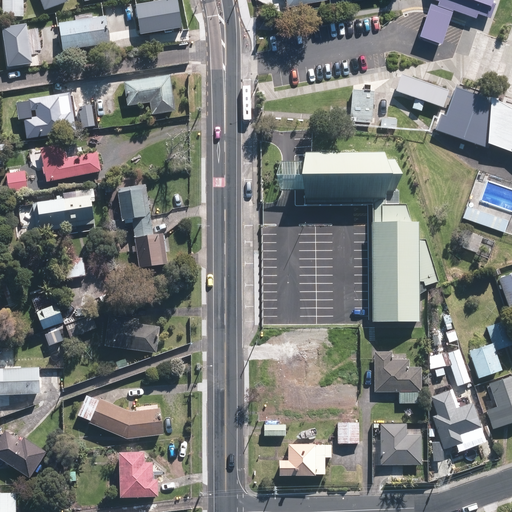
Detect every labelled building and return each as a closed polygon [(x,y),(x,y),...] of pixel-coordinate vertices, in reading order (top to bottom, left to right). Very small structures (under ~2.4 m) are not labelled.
[(23,0),(4,0),(5,16),(23,16),(23,0)] [(67,0),(42,0),(46,10),(68,2),(67,0)] [(473,19),(474,14),(485,18),(491,0),(430,0),(436,2),(434,6),(428,4),(416,37),(438,44),(450,11),(473,19)] [(107,21),(61,27),(64,48),(110,41),(107,21)] [(37,45),(23,47),(26,63),(40,61),(37,45)] [(445,92),(400,76),(394,95),(439,110),(445,92)] [(173,78),(127,86),(130,104),(152,100),(154,111),(178,107),(173,78)] [(511,114),(488,102),(452,90),(436,133),(511,158),(511,114)] [(372,93),(350,92),(348,122),(370,123),(372,93)] [(41,119),(27,122),(29,137),(76,130),(70,96),(30,102),(31,110),(40,109),(41,119)] [(94,105),(82,107),(85,126),(97,124),(94,105)] [(396,121),(378,119),(377,129),(395,130),(396,121)] [(66,145),(45,149),(50,178),(105,167),(102,151),(69,158),(66,145)] [(383,157),(290,157),(289,201),(366,200),(367,325),(419,325),(418,292),(435,286),(421,241),(415,241),(415,226),(409,226),(403,209),(382,207),(382,195),(392,193),(391,162),(381,162),(383,157)] [(24,172),(9,175),(12,192),(27,190),(24,172)] [(511,189),(487,182),(481,202),(511,212),(511,227),(511,230),(511,189)] [(148,188),(119,193),(123,219),(134,217),(137,237),(155,234),(148,188)] [(94,197),(35,208),(39,230),(98,218),(94,197)] [(506,220),(466,208),(461,222),(502,234),(506,220)] [(28,228),(17,228),(17,239),(28,239),(28,228)] [(474,255),(480,238),(466,233),(461,250),(474,255)] [(164,235),(134,239),(139,268),(168,263),(164,235)] [(87,276),(84,263),(64,266),(67,280),(87,276)] [(511,275),(498,280),(508,309),(511,307),(511,275)] [(9,282),(0,285),(0,287),(4,301),(14,298),(9,282)] [(60,303),(37,312),(44,329),(66,320),(60,303)] [(95,315),(69,325),(73,336),(100,325),(95,315)] [(130,318),(113,315),(109,343),(158,350),(161,327),(129,323),(130,318)] [(502,323),(486,329),(494,351),(510,346),(502,323)] [(457,341),(453,330),(443,333),(446,344),(457,341)] [(488,347),(467,354),(476,379),(497,371),(488,347)] [(304,348),(277,349),(278,413),(336,411),(335,388),(305,388),(304,348)] [(468,383),(458,350),(445,354),(455,387),(468,383)] [(388,355),(373,355),(374,393),(417,391),(416,371),(405,372),(405,364),(388,364),(388,355)] [(439,355),(428,357),(430,370),(442,368),(439,355)] [(38,370),(0,370),(0,393),(39,392),(38,370)] [(450,391),(447,375),(430,379),(434,395),(450,391)] [(494,409),(484,413),(490,430),(511,422),(511,388),(509,379),(486,387),(494,409)] [(445,393),(430,399),(436,416),(430,418),(441,448),(456,443),(454,436),(475,429),(467,407),(452,412),(445,393)] [(81,414),(131,436),(164,432),(161,409),(134,412),(105,399),(104,401),(89,395),(81,414)] [(355,424),(336,424),(337,444),(356,443),(355,424)] [(284,435),(284,426),(263,426),(263,436),(284,435)] [(402,426),(379,426),(380,465),(417,464),(417,437),(402,437),(402,426)] [(23,447),(7,437),(0,447),(0,456),(32,476),(46,454),(26,441),(23,447)] [(327,447),(286,448),(286,463),(277,463),(277,475),(320,474),(320,457),(327,457),(327,447)] [(147,451),(125,451),(126,493),(160,492),(160,478),(155,479),(155,461),(147,461),(147,451)] [(174,480),(164,479),(163,493),(174,493),(174,480)] [(0,511),(16,511),(16,495),(0,495),(0,511)]
